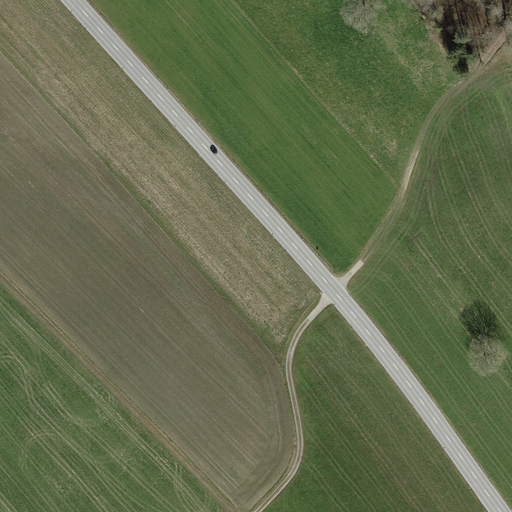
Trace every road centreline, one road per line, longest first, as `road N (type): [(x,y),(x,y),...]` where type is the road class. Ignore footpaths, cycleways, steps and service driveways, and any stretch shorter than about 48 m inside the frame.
road 1 (tertiary): [(500,511),(333,290),(73,0)]
road 2 (track): [(511,25),(433,115),(387,227),(333,290)]
road 3 (track): [(258,511),(298,458),(289,359),(333,290)]
